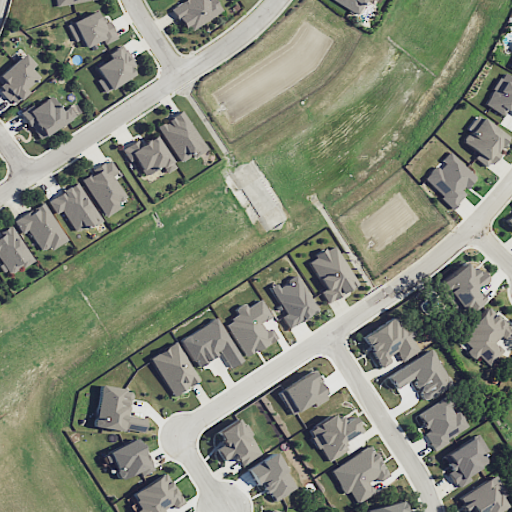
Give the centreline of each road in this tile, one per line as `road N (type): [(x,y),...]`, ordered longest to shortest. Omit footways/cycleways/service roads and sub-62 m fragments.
road 1 (residential): [(511,182),(433,263),(180,433)]
road 2 (residential): [(0,196),(233,43),(279,0)]
road 3 (residential): [(333,333),(414,463),(434,511)]
